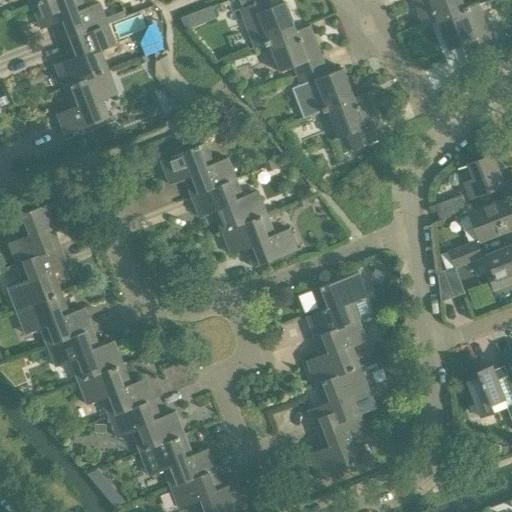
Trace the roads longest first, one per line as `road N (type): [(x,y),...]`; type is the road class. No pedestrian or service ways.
road 1 (residential): [(426,349),(436,439),(429,476),(347,511)]
road 2 (residential): [(416,228),(231,305)]
road 3 (residential): [(231,305),(188,318),(159,317),(135,302),(103,212)]
road 4 (residential): [(254,472),(224,387),(247,353),(231,305)]
road 5 (residential): [(456,128),(344,0)]
road 6 (residential): [(416,228),(426,349)]
